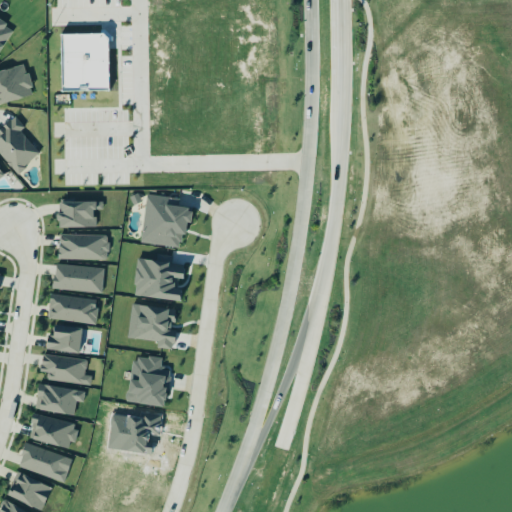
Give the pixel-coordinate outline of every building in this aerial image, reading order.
[(0,51),(13,29),(0,21),(0,51)] [(62,92),(61,35),(103,35),(107,39),(108,91),(62,92)] [(0,103),(33,95),(24,64),(0,70),(0,103)] [(0,154),(15,174),(41,154),(13,118),(0,127),(0,154)] [(129,198),(138,194),(142,202),(133,206),(129,198)] [(178,198),(146,195),(140,244),(181,248),(184,224),(191,224),(193,210),(177,208),(178,198)] [(102,202),(58,203),(58,228),(95,228),(95,210),(103,210),(102,202)] [(58,260),(107,261),(108,236),(58,235),(58,260)] [(103,268),(54,265),(53,290),(102,293),(103,268)] [(47,319),(95,325),(98,301),(50,294),(47,319)] [(47,336),(46,352),(80,353),(81,328),(53,327),(53,336),(47,336)] [(46,380),(90,386),(92,376),(85,376),(87,361),(42,354),(39,372),(47,373),(46,380)] [(164,407),(169,369),(160,368),(162,359),(132,356),(127,403),(164,407)] [(34,411),(79,416),(80,405),(83,406),(85,391),(38,385),(34,411)] [(27,439),(71,449),(77,425),(33,415),(27,439)] [(17,467),(64,483),(72,459),(25,444),(17,467)] [(43,510),(51,486),(15,473),(6,498),(43,510)] [(0,509),(0,511),(24,511),(6,500),(0,509)]
